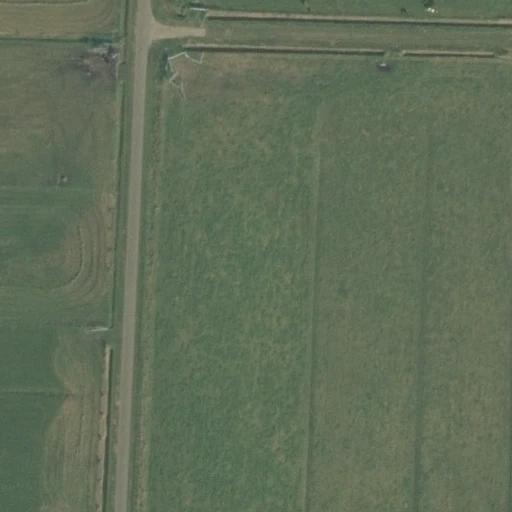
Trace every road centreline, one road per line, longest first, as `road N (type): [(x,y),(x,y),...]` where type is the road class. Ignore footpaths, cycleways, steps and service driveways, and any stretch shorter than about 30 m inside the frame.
road 1 (unclassified): [(128,511),(153,0)]
road 2 (track): [(511,48),(210,40)]
